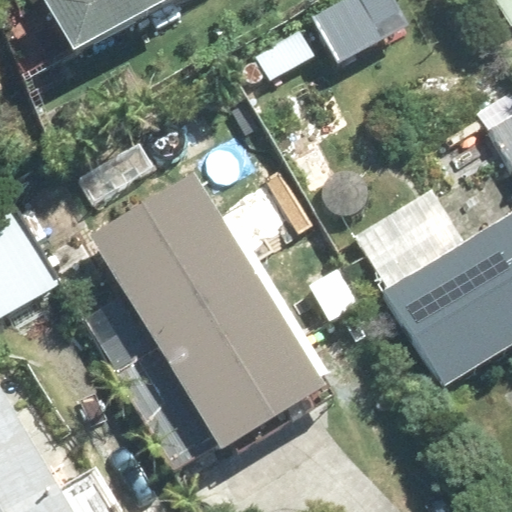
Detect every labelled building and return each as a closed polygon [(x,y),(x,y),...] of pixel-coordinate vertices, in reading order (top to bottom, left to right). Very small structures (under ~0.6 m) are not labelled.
[(46,0),(78,59),(187,0),(46,0)] [(511,0),(488,0),(511,37),(511,0)] [(303,43),(259,68),(274,96),(319,72),(303,43)] [(382,282),(379,283),(445,397),(511,357),(511,73),(471,97),(511,168),(511,220),(465,248),(431,189),(354,234),(382,282)] [(203,207),(102,268),(161,365),(117,391),(182,497),(225,471),(237,494),(340,432),(203,207)] [(11,208),(0,214),(0,329),(61,295),(55,286),(92,265),(76,236),(39,258),(11,208)] [(340,272),(320,285),(341,322),(362,309),(340,272)] [(62,511),(5,414),(0,416),(0,511),(62,511)]
